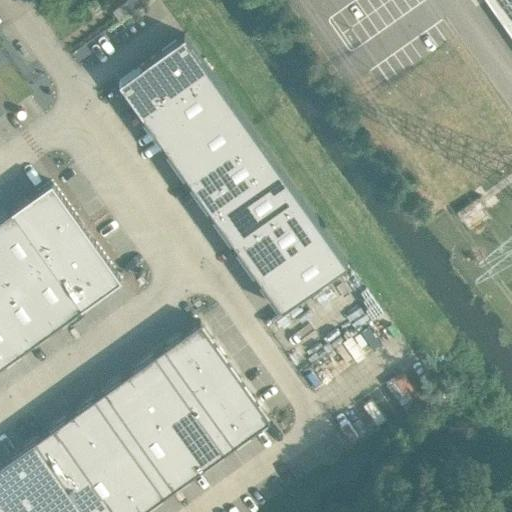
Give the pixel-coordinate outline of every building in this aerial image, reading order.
[(125,0),(112,9),(119,18),(132,9),(125,0)] [(511,0),(488,0),(511,34),(511,0)] [(163,140),(169,148),(186,172),(192,180),(210,205),(215,213),(233,237),(239,245),(256,270),(262,278),(279,302),(282,306),(324,276),(339,266),(347,260),(185,32),(184,32),(150,57),(149,56),(144,60),(144,61),(140,64),(120,79),(140,107),(146,115),(163,140)] [(0,363),(123,274),(53,177),(0,214),(0,363)] [(383,310),(318,356),(369,428),(395,409),(407,426),(446,398),(383,310)] [(176,336),(166,343),(159,348),(153,352),(138,362),(127,371),(120,375),(111,382),(99,391),(93,395),(83,402),(71,410),(65,415),(55,422),(44,430),(37,435),(23,445),(0,461),(0,511),(135,511),(141,508),(153,500),(163,493),(169,488),(181,480),(190,473),(196,468),(208,460),(223,450),(229,445),(236,440),(246,433),(270,416),(256,396),(254,394),(247,384),(242,377),(226,355),(219,345),(214,338),(200,318),(176,336)]
